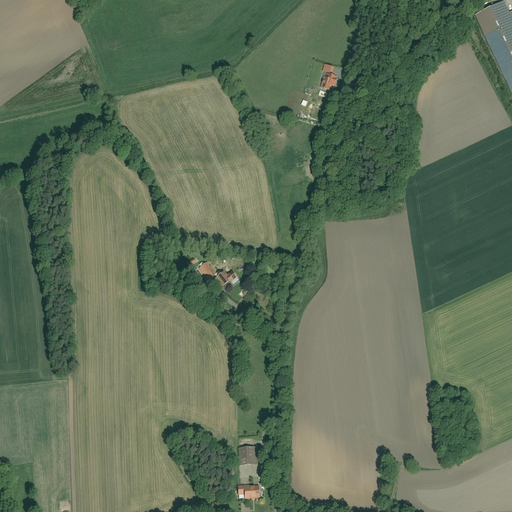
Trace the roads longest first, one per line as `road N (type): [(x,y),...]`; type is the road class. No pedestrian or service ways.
road 1 (unclassified): [(377,0),(329,147),(285,340),(275,511)]
road 2 (track): [(322,174),(461,0)]
